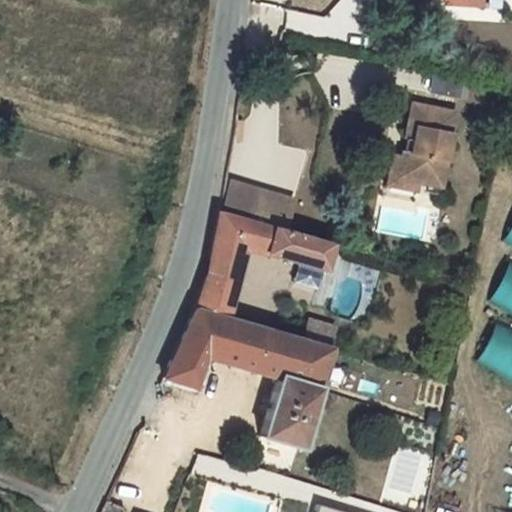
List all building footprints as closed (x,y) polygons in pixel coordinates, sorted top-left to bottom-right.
[(400,157),(397,175),(415,178),(439,183),(451,109),(410,101),(400,157)] [(415,178),(397,175),(400,157),(388,155),(383,183),(413,189),(415,178)] [(219,208),(283,225),(291,196),(227,178),(219,208)] [(319,272),(326,244),(211,212),(200,273),(184,306),(224,318),(241,250),(319,272)] [(511,266),(494,301),(511,310),(511,266)] [(295,451),(334,326),(304,317),(297,339),(224,318),(184,306),(153,379),(189,390),(198,361),(269,379),(250,439),(295,451)] [(511,334),(498,327),(482,361),(511,375),(511,334)] [(106,511),(124,511),(126,505),(110,501),(106,511)]
